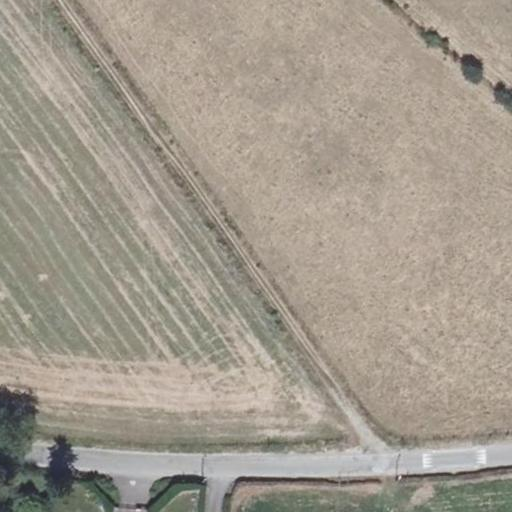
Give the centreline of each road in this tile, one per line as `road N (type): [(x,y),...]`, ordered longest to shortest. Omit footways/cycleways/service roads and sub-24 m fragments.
road 1 (track): [(61,0),(392,467)]
road 2 (tertiary): [(0,450),(135,463),(329,467),(511,456)]
